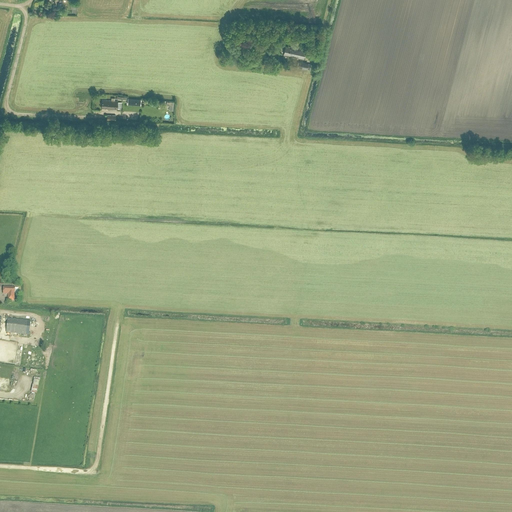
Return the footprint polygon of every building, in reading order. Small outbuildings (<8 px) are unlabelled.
[(305,50),(285,46),(284,54),(303,59),(305,50)] [(308,63),(308,62),(300,61),(299,67),(310,69),(311,63),(308,63)] [(118,109),(119,100),(103,99),(102,108),(118,109)] [(30,322),(11,320),(10,333),(29,335),(30,322)] [(0,340),(0,342),(0,390),(7,392),(12,341),(0,340)] [(22,367),(26,371),(31,364),(27,361),(22,367)]
